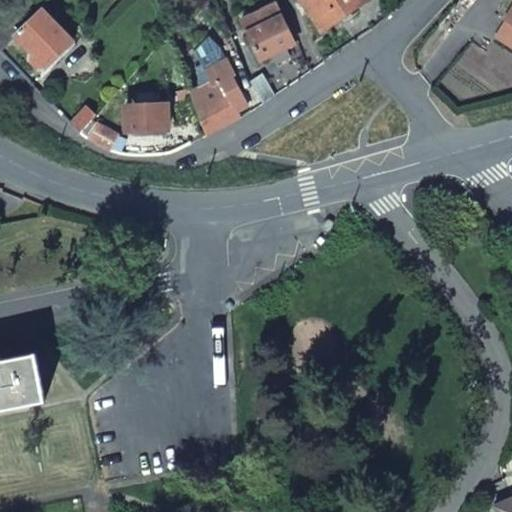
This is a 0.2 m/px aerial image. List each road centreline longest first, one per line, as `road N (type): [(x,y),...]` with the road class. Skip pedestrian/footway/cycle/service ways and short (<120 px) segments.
road 1 (residential): [(371,51),(237,132),(188,155),(139,162),(90,153),(65,137),(0,69)]
road 2 (residential): [(447,511),(492,453),(499,388),(490,337),(361,175)]
road 3 (residential): [(0,313),(206,265),(208,206)]
road 4 (secondary): [(0,153),(88,186),(208,206)]
road 5 (secondary): [(208,206),(361,175)]
road 6 (residential): [(371,51),(462,151)]
